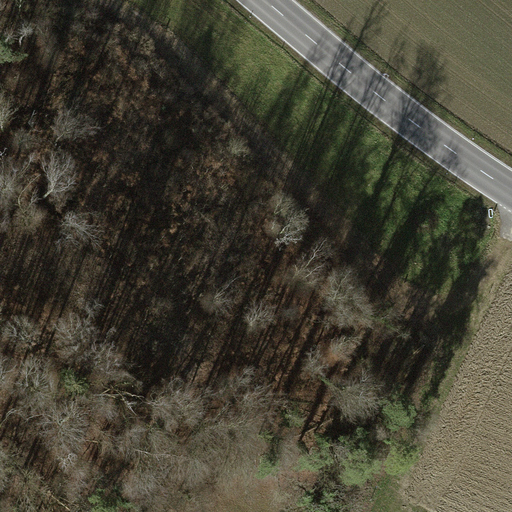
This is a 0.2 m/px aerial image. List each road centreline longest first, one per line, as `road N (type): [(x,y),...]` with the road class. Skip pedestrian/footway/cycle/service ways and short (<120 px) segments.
road 1 (track): [(511,217),(469,285),(443,304),(390,298),(165,53),(133,22),(86,0)]
road 2 (secondary): [(511,192),(262,0)]
